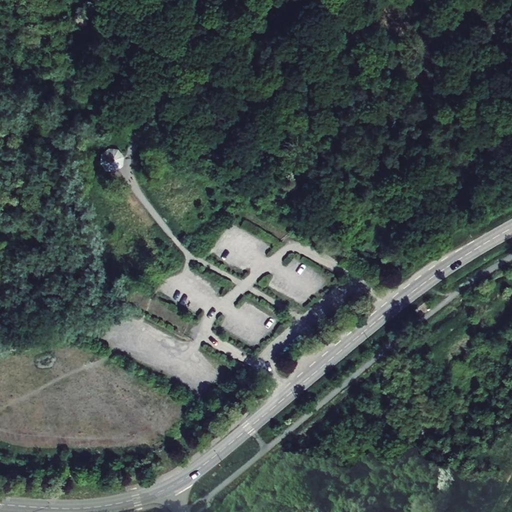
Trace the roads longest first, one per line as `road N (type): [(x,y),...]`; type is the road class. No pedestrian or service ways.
road 1 (secondary): [(511,227),(411,291),(169,487)]
road 2 (secondary): [(169,487),(106,506),(0,504)]
